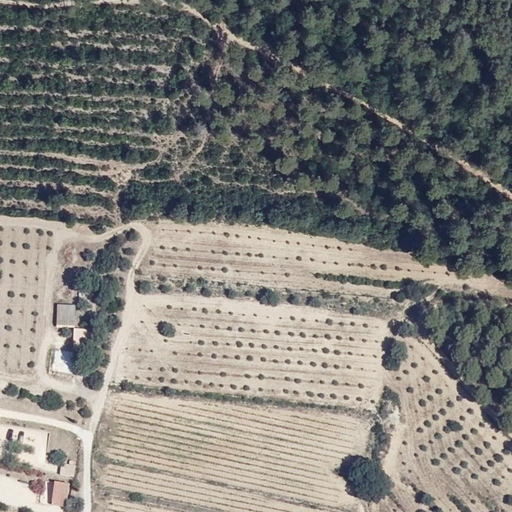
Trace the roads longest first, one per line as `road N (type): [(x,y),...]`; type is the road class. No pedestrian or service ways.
road 1 (track): [(20,0),(189,11),(511,196)]
road 2 (track): [(511,301),(432,303),(413,322),(511,428)]
